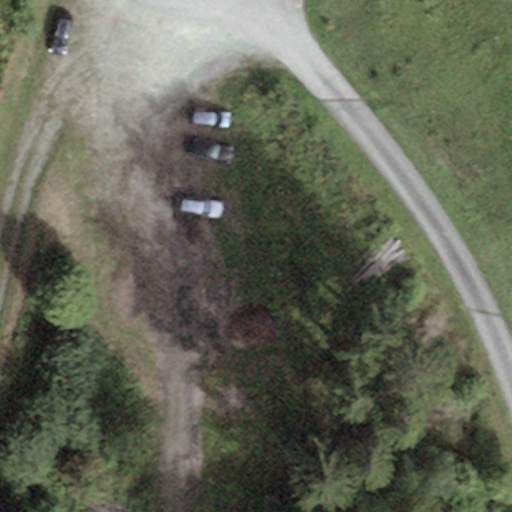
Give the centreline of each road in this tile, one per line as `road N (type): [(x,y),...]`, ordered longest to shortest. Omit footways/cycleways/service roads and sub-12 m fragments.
road 1 (track): [(294,57),(511,405)]
road 2 (track): [(0,223),(22,159),(32,90),(181,16)]
road 3 (track): [(157,0),(213,37),(294,57)]
